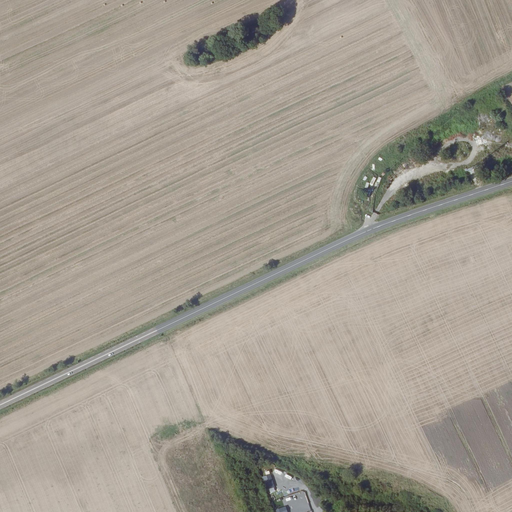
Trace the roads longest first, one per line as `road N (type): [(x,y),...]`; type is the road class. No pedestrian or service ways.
road 1 (primary): [(511,182),(369,230),(0,404)]
road 2 (track): [(369,230),(355,187),(376,160),(511,79)]
